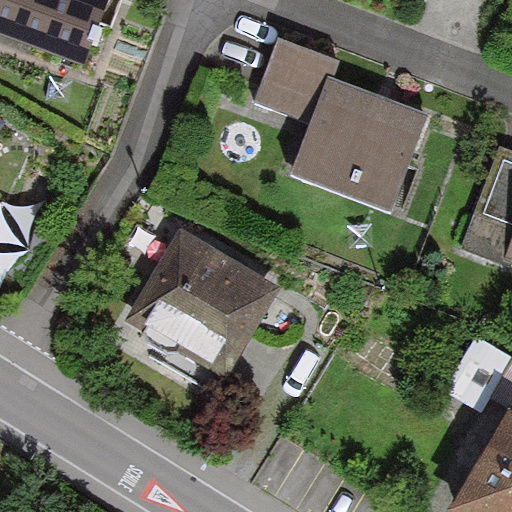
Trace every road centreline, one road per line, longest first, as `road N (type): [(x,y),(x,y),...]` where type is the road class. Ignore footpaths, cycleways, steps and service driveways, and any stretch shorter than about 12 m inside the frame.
road 1 (residential): [(192,0),(120,182),(0,379)]
road 2 (residential): [(511,90),(283,0)]
road 3 (tertiary): [(197,511),(0,387)]
